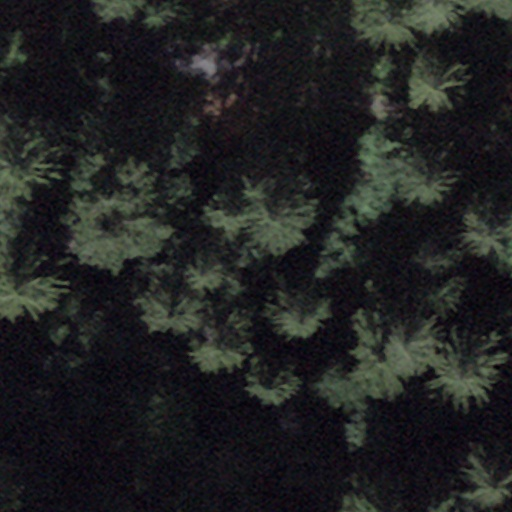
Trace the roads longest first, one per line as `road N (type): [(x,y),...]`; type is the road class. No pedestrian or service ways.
road 1 (track): [(76,0),(155,54),(266,90),(511,145)]
road 2 (track): [(155,54),(416,32),(476,15),(497,0)]
